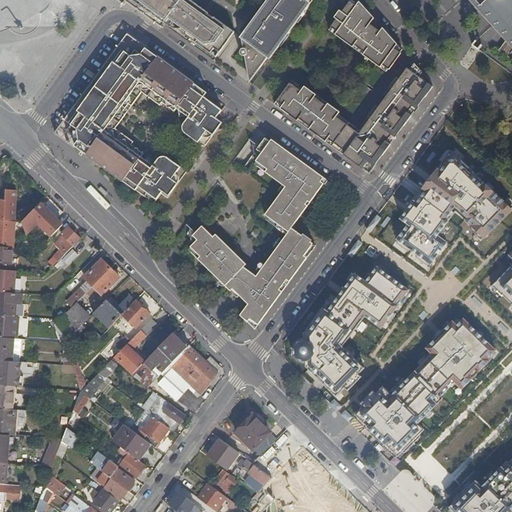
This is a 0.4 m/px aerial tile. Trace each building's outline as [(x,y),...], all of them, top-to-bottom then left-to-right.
[(137,0),(166,21),(216,57),(235,32),(215,18),(214,18),(208,14),(206,17),(202,14),(204,11),(198,7),(198,6),(190,0),(170,0),(171,0),(170,0),(137,0)] [(259,13),(242,37),(244,49),(242,49),(241,51),(241,53),(242,54),(243,56),(244,56),(245,56),(247,56),(248,54),(250,56),(246,62),(249,78),(266,55),(271,59),(276,52),(278,45),(286,33),(289,35),(293,28),(295,21),(304,9),(306,11),(311,4),(311,0),(268,0),(268,1),(270,3),(262,15),(259,13)] [(508,38),(511,32),(511,24),(489,0),(481,8),(508,38)] [(511,0),(489,0),(511,24),(511,32),(508,38),(499,50),(511,58),(511,0)] [(350,1),(329,30),(353,47),(355,44),(365,52),(363,55),(380,67),(382,65),(388,69),(400,52),(394,48),(397,44),(383,28),(380,31),(370,24),(374,18),(359,1),(356,6),(350,1)] [(138,186),(156,199),(162,191),(169,196),(178,183),(179,180),(179,177),(178,174),(176,173),(180,167),(168,157),(161,167),(155,168),(139,157),(141,154),(114,133),(112,136),(109,134),(108,129),(113,128),(124,114),(121,112),(128,104),(130,106),(141,92),(140,87),(146,86),(149,88),(147,91),(174,111),(176,108),(192,119),(193,123),(186,133),(198,142),(203,136),(205,137),(208,138),(210,137),(213,135),(222,122),(215,117),(221,109),(209,101),(203,96),(206,92),(145,48),(141,54),(129,45),(66,131),(79,139),(74,145),(136,190),(138,186)] [(0,69),(15,81),(27,65),(5,48),(0,54),(0,69)] [(419,77),(422,72),(414,63),(409,70),(407,68),(394,86),(391,84),(383,95),(386,97),(373,115),(370,113),(362,124),(365,126),(352,144),(349,142),(344,150),(346,152),(344,155),(363,169),(365,166),(367,168),(374,159),(369,156),(371,153),(379,159),(386,150),(382,148),(395,131),(390,127),(392,124),(400,130),(407,121),(403,119),(416,102),(411,98),(413,95),(421,101),(432,87),(419,77)] [(301,91),(290,83),(277,101),(285,107),(282,110),(297,121),(299,119),(311,127),(309,130),(326,142),(328,139),(335,144),(348,125),(336,117),(340,112),(328,103),(324,108),(318,104),(313,100),(316,95),(305,86),(301,91)] [(121,112),(124,114),(130,106),(128,104),(121,112)] [(425,168),(453,125),(439,116),(411,158),(425,168)] [(234,255),(230,252),(232,250),(216,234),(213,236),(202,225),(192,236),(197,240),(190,247),(200,257),(198,259),(231,291),(233,289),(248,304),(240,315),(248,322),(250,319),(258,325),(283,292),(280,289),(287,279),(290,281),(311,253),(308,251),(313,244),(292,228),(324,184),(321,182),(324,178),(294,156),(292,158),(288,155),(290,153),(272,140),(270,142),(265,138),(257,150),(262,153),(256,161),(286,187),(265,215),(289,232),(257,276),(243,265),(245,263),(236,254),(234,255)] [(408,224),(397,239),(431,264),(447,242),(437,235),(448,220),(446,218),(455,206),(460,210),(467,217),(465,219),(484,237),(511,209),(457,157),(446,157),(401,218),(408,224)] [(405,193),(420,172),(407,162),(392,184),(405,193)] [(0,205),(0,226),(9,227),(12,196),(2,195),(1,205),(0,205)] [(19,228),(25,244),(30,242),(26,231),(31,226),(37,232),(42,227),(52,236),(61,227),(40,207),(32,216),(31,215),(19,228)] [(9,227),(0,226),(0,252),(8,253),(10,227),(9,227)] [(65,232),(58,238),(70,249),(76,243),(65,232)] [(63,249),(54,258),(57,260),(64,254),(66,256),(71,251),(70,249),(58,238),(55,241),(63,249)] [(502,296),(503,295),(511,304),(511,305),(511,251),(509,255),(511,258),(511,269),(510,267),(492,286),(502,296)] [(8,253),(0,252),(0,268),(8,269),(9,253),(8,253)] [(49,264),(53,268),(66,256),(64,254),(57,260),(54,258),(49,264)] [(53,268),(49,264),(37,275),(39,282),(53,268)] [(88,288),(90,291),(107,275),(98,265),(83,280),(79,275),(64,289),(69,294),(81,282),(82,281),(88,288)] [(398,304),(409,290),(377,267),(366,281),(356,274),(328,311),(323,308),(304,334),(305,339),(302,340),(299,342),(297,344),(296,346),(295,349),(296,351),(297,354),(298,355),(299,357),(300,359),(303,360),(304,360),(307,360),(307,366),(329,387),(337,396),(346,387),(348,390),(362,376),(359,374),(365,368),(340,343),(351,328),(354,330),(366,315),(382,327),(398,305),(398,304)] [(439,267),(429,276),(439,286),(448,277),(439,267)] [(14,277),(0,275),(0,297),(12,298),(14,277)] [(107,275),(90,291),(99,299),(116,283),(107,275)] [(290,281),(287,279),(280,289),(283,292),(290,281)] [(452,295),(457,286),(450,283),(445,291),(452,295)] [(62,308),(68,313),(74,307),(78,303),(80,301),(86,295),(90,291),(88,288),(81,294),(79,291),(62,308)] [(80,301),(78,303),(83,309),(92,300),(86,295),(80,301)] [(12,298),(0,297),(0,318),(11,319),(12,319),(13,307),(18,307),(19,299),(12,298)] [(105,305),(91,319),(105,334),(118,321),(130,308),(124,302),(113,313),(105,305)] [(68,313),(56,325),(63,345),(64,346),(79,331),(81,329),(88,321),(74,307),(68,313)] [(130,308),(118,321),(132,335),(146,320),(132,307),(130,308)] [(56,325),(68,313),(62,308),(53,317),(56,325)] [(0,318),(0,341),(9,342),(11,319),(0,318)] [(250,319),(248,322),(255,330),(258,325),(250,319)] [(439,394),(453,380),(462,389),(473,378),(470,375),(476,369),(479,372),(490,360),(488,358),(496,350),(463,319),(457,326),(452,322),(427,348),(432,354),(392,395),(383,387),(357,414),(369,426),(368,427),(377,435),(387,445),(387,444),(399,456),(404,451),(403,450),(418,434),(419,435),(425,429),(419,423),(443,398),(439,394)] [(88,321),(81,329),(86,334),(94,326),(89,321),(88,321)] [(57,345),(63,345),(56,325),(50,327),(57,345)] [(127,346),(122,351),(124,352),(113,363),(130,380),(143,367),(142,367),(130,354),(153,331),(148,325),(127,346)] [(79,331),(64,346),(67,360),(69,368),(69,371),(83,356),(71,344),(82,334),(79,331)] [(170,339),(142,367),(157,380),(166,371),(184,353),(170,339)] [(0,341),(0,364),(9,365),(11,342),(9,342),(0,341)] [(112,349),(118,355),(122,351),(127,346),(121,341),(112,349)] [(11,342),(9,365),(20,366),(21,343),(11,342)] [(184,353),(166,371),(194,398),(213,378),(186,351),(184,353)] [(59,362),(60,369),(69,368),(67,360),(59,362)] [(108,365),(95,379),(103,385),(115,369),(108,365)] [(143,367),(130,380),(145,392),(157,380),(143,367)] [(95,379),(77,398),(86,404),(88,405),(103,385),(95,379)] [(11,389),(0,388),(0,412),(9,413),(11,389)] [(76,399),(69,414),(75,419),(81,411),(86,404),(77,398),(76,399)] [(156,401),(145,416),(150,420),(167,432),(169,434),(174,428),(177,431),(184,422),(156,401)] [(81,411),(75,419),(81,423),(87,415),(81,411)] [(0,412),(0,438),(5,439),(10,439),(11,429),(13,414),(9,413),(0,412)] [(22,414),(13,414),(11,429),(21,430),(22,414)] [(75,419),(69,414),(67,418),(62,431),(68,436),(75,419)] [(167,432),(150,420),(136,439),(147,447),(153,451),(167,432)] [(232,436),(257,463),(260,460),(274,445),(275,444),(250,421),(239,432),(237,430),(232,436)] [(136,439),(123,430),(111,446),(118,451),(135,464),(147,447),(136,439)] [(62,431),(58,444),(64,448),(67,450),(74,440),(68,436),(62,431)] [(54,454),(53,457),(60,462),(64,448),(58,444),(54,454)] [(236,458),(217,444),(204,460),(224,475),(236,458)] [(135,464),(118,451),(116,455),(124,461),(122,464),(124,465),(127,462),(141,473),(143,470),(135,464)] [(53,457),(54,454),(43,453),(42,471),(48,472),(53,457)] [(511,456),(502,467),(507,471),(511,465),(511,456)] [(48,472),(46,477),(53,482),(60,462),(53,457),(48,472)] [(120,471),(124,465),(122,464),(119,461),(115,467),(120,471)] [(127,462),(124,465),(120,471),(134,481),(141,473),(127,462)] [(95,471),(99,474),(105,466),(101,463),(95,471)] [(111,470),(115,473),(116,472),(106,464),(105,466),(99,474),(105,479),(111,470)] [(261,490),(269,483),(251,469),(244,464),(238,472),(261,490)] [(451,507),(455,511),(511,511),(511,465),(507,471),(502,467),(483,486),(477,480),(471,486),(472,487),(457,502),(456,502),(451,507)] [(110,482),(116,474),(115,473),(111,470),(105,479),(106,480),(110,482)] [(315,472),(299,489),(308,497),(302,503),(312,511),(314,511),(335,491),(315,472)] [(116,474),(110,482),(125,494),(132,485),(116,474)] [(210,487),(218,493),(226,481),(218,476),(210,487)] [(46,477),(42,489),(50,496),(55,483),(53,482),(46,477)] [(226,481),(218,493),(227,499),(235,487),(226,481)] [(125,494),(110,482),(105,488),(104,490),(120,501),(125,494)] [(0,495),(4,496),(20,497),(20,490),(0,487),(0,495)] [(232,511),(235,509),(207,488),(196,503),(209,511),(217,511),(223,504),(227,508),(226,510),(228,511),(232,511)] [(50,496),(42,489),(41,491),(40,494),(37,502),(43,507),(44,507),(47,501),(49,502),(52,497),(50,496)] [(37,502),(40,494),(33,492),(30,500),(37,503),(37,502)] [(88,497),(94,501),(97,496),(92,492),(88,497)] [(111,511),(117,504),(101,492),(97,496),(94,501),(91,505),(100,511),(111,511)] [(323,511),(324,511),(355,511),(338,495),(323,511)] [(20,497),(4,496),(4,500),(6,500),(6,503),(19,504),(20,497)] [(175,497),(166,509),(169,511),(195,511),(175,497)] [(269,511),(271,508),(247,499),(241,511),(269,511)] [(69,510),(72,511),(87,511),(88,511),(73,501),(67,509),(69,510)] [(40,511),(43,507),(37,502),(37,503),(33,511),(40,511)]
